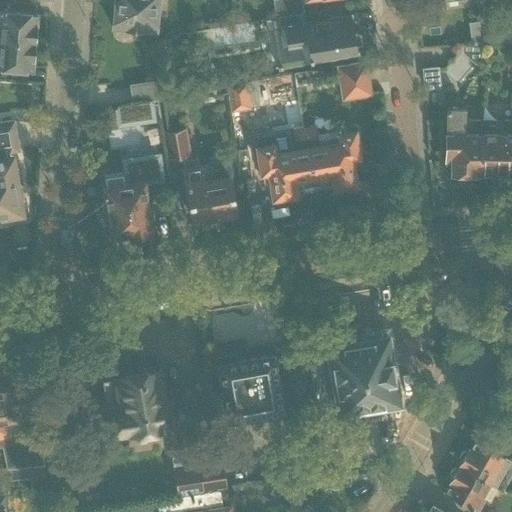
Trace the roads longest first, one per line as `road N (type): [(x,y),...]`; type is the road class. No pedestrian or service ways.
road 1 (tertiary): [(45,304),(419,252)]
road 2 (residential): [(71,0),(45,304)]
road 3 (residential): [(419,252),(387,0)]
road 4 (residential): [(385,511),(511,303)]
